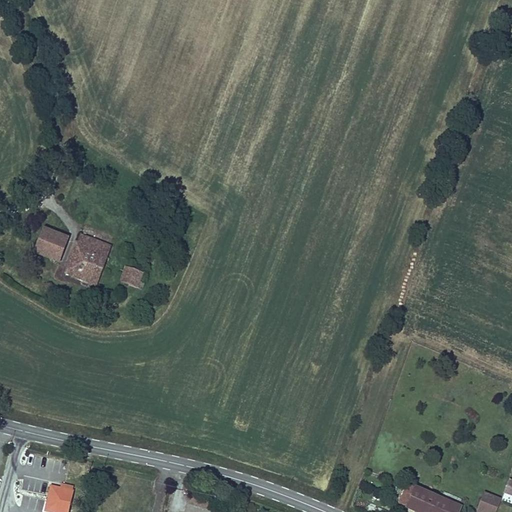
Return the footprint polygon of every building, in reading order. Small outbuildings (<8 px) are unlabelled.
[(36,256),(52,262),(62,237),(46,231),(36,256)] [(66,275),(91,285),(95,273),(102,276),(113,247),(81,235),(66,275)] [(72,241),(62,237),(52,262),(62,266),(72,241)] [(144,275),(126,269),(122,284),(141,290),(143,284),(142,284),(144,275)] [(102,276),(95,273),(91,285),(98,287),(102,276)] [(417,486),(411,496),(407,505),(406,506),(417,511),(445,511),(450,502),(417,486)] [(49,511),(71,511),(76,495),(54,490),(49,511)] [(484,491),(479,503),(478,507),(490,511),(495,511),(501,498),(484,491)] [(400,501),(407,505),(411,496),(404,493),(400,501)] [(460,511),(462,509),(450,502),(445,511),(460,511)]
